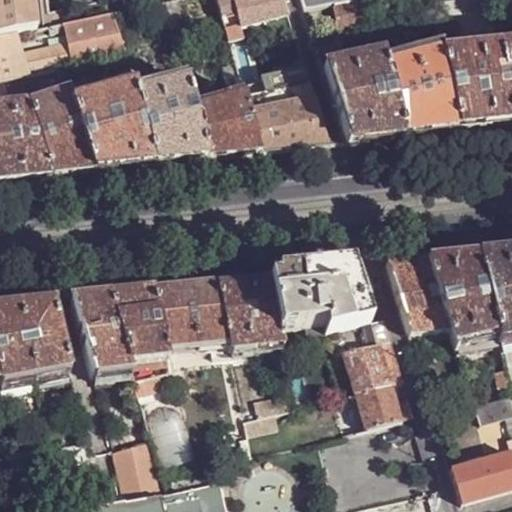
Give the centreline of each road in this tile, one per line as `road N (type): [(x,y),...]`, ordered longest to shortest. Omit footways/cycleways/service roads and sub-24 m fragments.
road 1 (tertiary): [(0,270),(362,227)]
road 2 (tertiary): [(348,186),(0,222)]
road 3 (residential): [(452,511),(362,227)]
road 4 (residential): [(291,0),(348,186)]
road 5 (tertiary): [(511,170),(348,186)]
road 6 (tertiary): [(362,227),(511,212)]
